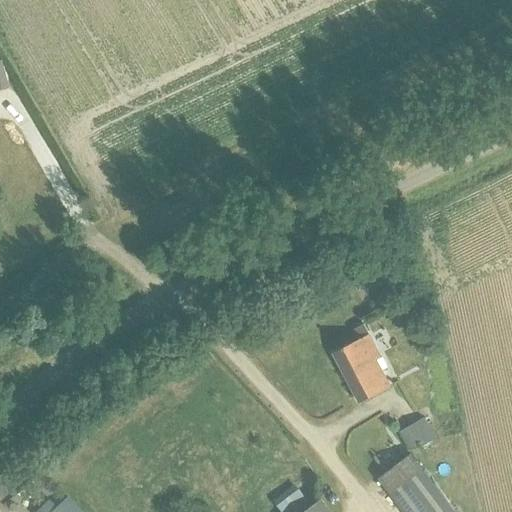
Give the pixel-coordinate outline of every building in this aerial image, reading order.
[(1,60),(0,59),(0,90),(9,89),(1,60)] [(333,354),(357,401),(388,386),(375,361),(380,358),(364,328),(357,332),(361,339),(333,354)] [(432,416),(406,424),(413,445),(438,437),(432,416)] [(381,476),(393,492),(407,511),(455,511),(412,454),(381,476)] [(276,498),(287,511),(291,511),(312,497),(299,480),(276,498)] [(82,511),(68,497),(52,511),(82,511)] [(329,511),(320,500),(304,511),(329,511)]
